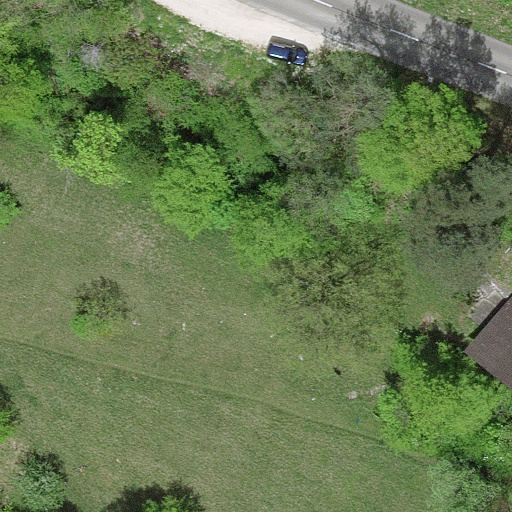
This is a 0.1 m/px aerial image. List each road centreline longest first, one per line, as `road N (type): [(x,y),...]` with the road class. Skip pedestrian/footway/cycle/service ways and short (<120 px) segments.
road 1 (track): [(0,328),(511,468)]
road 2 (tertiary): [(330,0),(511,73)]
